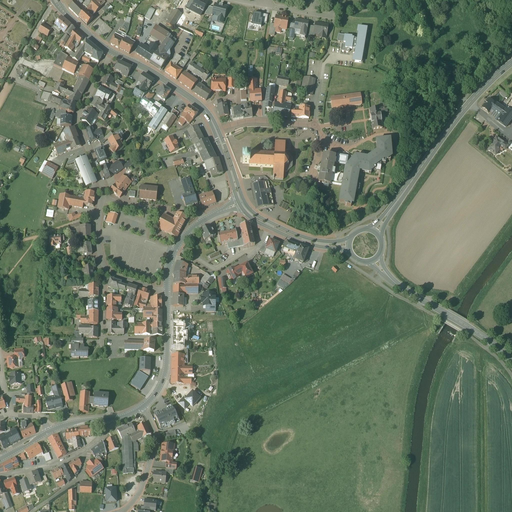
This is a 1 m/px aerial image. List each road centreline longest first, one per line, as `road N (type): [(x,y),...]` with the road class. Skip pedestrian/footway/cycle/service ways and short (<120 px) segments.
road 1 (primary): [(395,203),(473,97),(511,62)]
road 2 (residential): [(102,194),(78,113),(109,51)]
road 3 (secondary): [(511,362),(396,284)]
road 4 (primary): [(109,51),(190,98),(215,130)]
